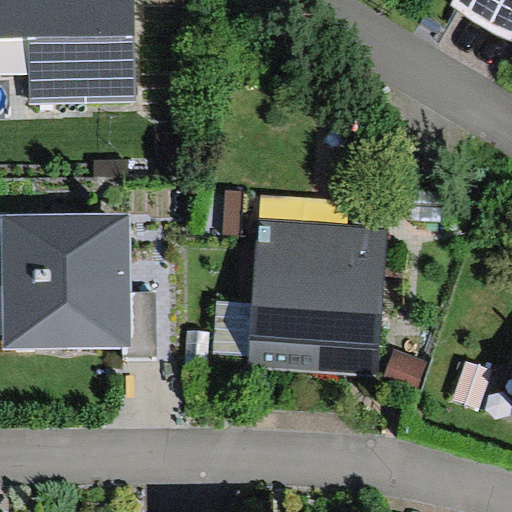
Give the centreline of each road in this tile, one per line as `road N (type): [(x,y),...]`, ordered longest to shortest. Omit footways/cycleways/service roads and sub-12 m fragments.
road 1 (residential): [(0,456),(376,464),(511,501)]
road 2 (residential): [(511,126),(313,0)]
